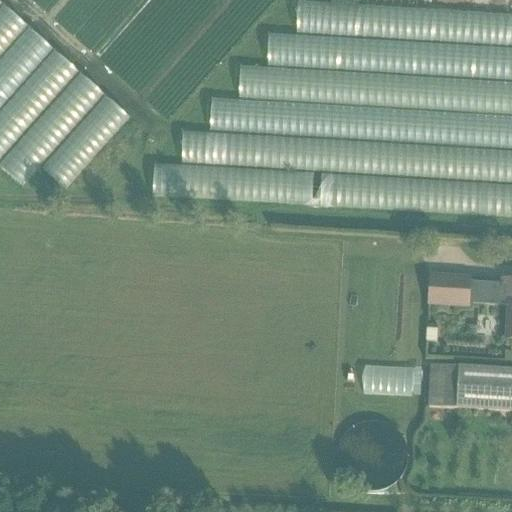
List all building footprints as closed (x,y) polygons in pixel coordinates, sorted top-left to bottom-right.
[(74,197),(141,120),(0,0),(0,175),(6,169),(32,191),(47,174),(74,197)] [(511,221),(511,19),(306,7),(304,41),(277,39),(275,74),(248,72),(246,105),(221,104),(218,139),(191,137),(189,171),(164,169),(161,202),(343,214),(332,184),(355,175),(343,165),(367,157),(378,186),(380,152),(395,147),(401,162),(391,175),(413,167),(414,150),(489,154),(500,185),(507,176),(511,190),(511,204),(499,221),(511,221)] [(126,30),(102,62),(150,97),(174,65),(126,30)] [(274,241),(0,224),(0,392),(419,419),(429,269),(273,260),(274,241)] [(432,304),(475,307),(476,276),(434,274),(432,304)] [(511,297),(498,298),(497,340),(511,340),(511,297)] [(511,374),(437,370),(435,413),(511,417),(511,374)]
